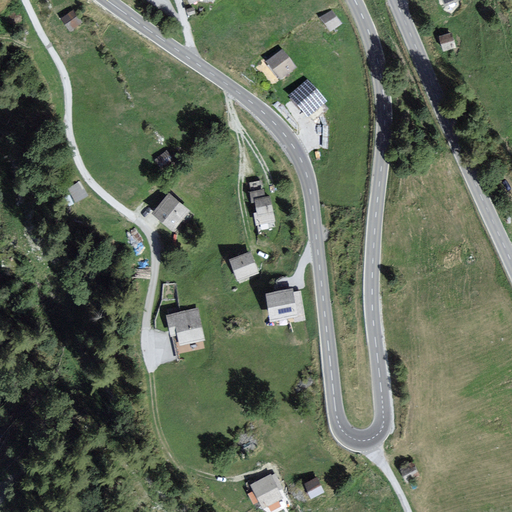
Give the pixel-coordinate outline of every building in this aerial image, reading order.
[(72,9),(58,17),(67,32),(81,24),(72,9)] [(331,13),(318,21),(326,34),(339,26),(331,13)] [(454,33),(439,36),(442,51),(456,48),(454,33)] [(278,50),(259,63),(273,84),(292,72),(278,50)] [(302,82),(285,97),(307,120),(323,104),(302,82)] [(163,151),(152,160),(161,170),(171,162),(163,151)] [(81,179),(69,185),(76,200),(88,193),(81,179)] [(270,189),(250,192),(255,226),(275,223),(270,189)] [(165,192),(147,213),(169,233),(188,212),(165,192)] [(251,251),(226,259),(233,283),(258,275),(251,251)] [(271,320),(305,315),(301,285),(267,290),(271,320)] [(199,309),(163,315),(168,345),(203,340),(199,309)] [(413,461),(398,467),(404,483),(419,477),(413,461)] [(270,474),(246,484),(257,509),(281,499),(270,474)] [(318,479),(302,483),(306,497),(322,493),(318,479)]
